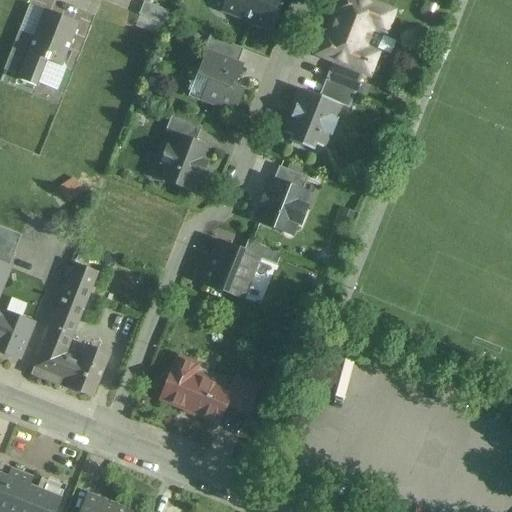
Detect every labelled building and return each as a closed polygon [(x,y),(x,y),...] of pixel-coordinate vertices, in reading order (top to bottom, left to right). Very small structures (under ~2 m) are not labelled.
[(226,0),(222,11),(268,29),(279,0),(226,0)] [(391,13),(356,0),(340,0),(336,12),(339,13),(329,38),(326,37),(319,54),(334,60),(363,71),(367,73),(374,56),(373,56),(384,30),(391,13)] [(169,12),(144,2),(139,16),(163,26),(169,12)] [(79,23),(45,10),(27,54),(45,61),(61,67),(79,23)] [(29,39),(18,35),(9,56),(19,60),(21,61),(29,39)] [(243,50),(209,37),(203,53),(205,54),(206,53),(237,65),(243,50)] [(237,65),(206,53),(205,54),(197,75),(209,80),(201,100),(235,114),(244,91),(235,88),(243,67),(237,65)] [(45,61),(27,54),(18,76),(19,77),(19,76),(20,76),(21,75),(35,81),(35,82),(37,83),(45,61)] [(19,60),(9,56),(4,71),(14,75),(19,60)] [(363,71),(334,60),(325,82),(355,94),(363,71)] [(61,67),(45,61),(37,83),(57,91),(66,69),(61,67)] [(355,94),(325,82),(319,97),(339,105),(349,109),(355,94)] [(319,97),(302,90),(301,92),(285,133),(285,132),(284,134),(290,136),(288,142),(314,152),(321,133),(331,137),(338,120),(334,118),(338,106),(339,106),(339,105),(319,97)] [(201,128),(171,116),(165,132),(174,136),(175,135),(195,143),(201,128)] [(195,143),(175,135),(174,136),(169,149),(166,148),(160,164),(163,165),(157,179),(192,193),(198,179),(201,180),(207,164),(204,163),(209,148),(195,143)] [(311,180),(277,167),(256,221),(290,234),(311,180)] [(60,186),(67,198),(82,189),(75,177),(60,186)] [(20,236),(0,228),(0,265),(8,268),(20,236)] [(281,254),(248,241),(243,253),(258,258),(258,259),(276,267),(281,254)] [(243,253),(218,243),(203,283),(242,299),(258,259),(258,258),(243,253)] [(77,261),(56,314),(75,322),(96,269),(77,261)] [(0,287),(8,268),(0,265),(0,351),(16,358),(30,324),(7,315),(6,318),(0,315),(0,287)] [(56,314),(54,314),(31,373),(59,384),(67,388),(78,362),(62,356),(75,322),(56,314)] [(102,345),(89,340),(85,349),(83,348),(78,362),(67,388),(90,397),(107,357),(104,356),(106,352),(102,345)] [(227,387),(192,373),(195,364),(175,356),(158,398),(217,422),(225,402),(230,388),(227,387)] [(254,388),(231,378),(227,387),(230,388),(225,402),(245,410),(254,388)] [(8,479),(0,475),(0,511),(55,511),(64,491),(46,485),(43,493),(29,487),(32,479),(11,471),(8,479)] [(117,508),(88,497),(81,511),(127,511),(128,511),(127,509),(119,506),(118,507),(117,508)]
